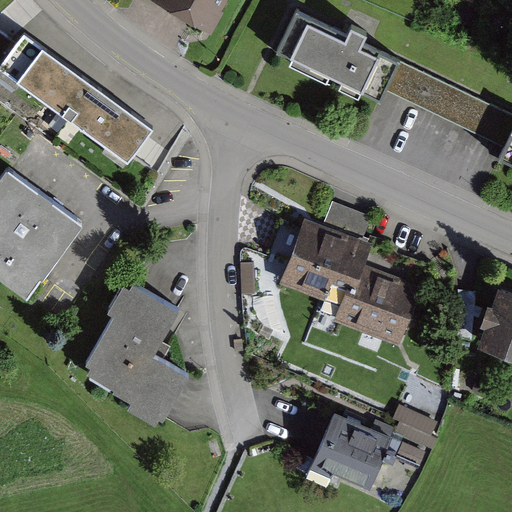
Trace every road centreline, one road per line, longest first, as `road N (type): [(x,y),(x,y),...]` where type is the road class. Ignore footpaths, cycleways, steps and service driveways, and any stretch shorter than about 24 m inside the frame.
road 1 (tertiary): [(243,127),(511,244)]
road 2 (residential): [(243,127),(220,212),(229,357),(241,408)]
road 3 (tertiary): [(66,0),(97,30),(243,127)]
